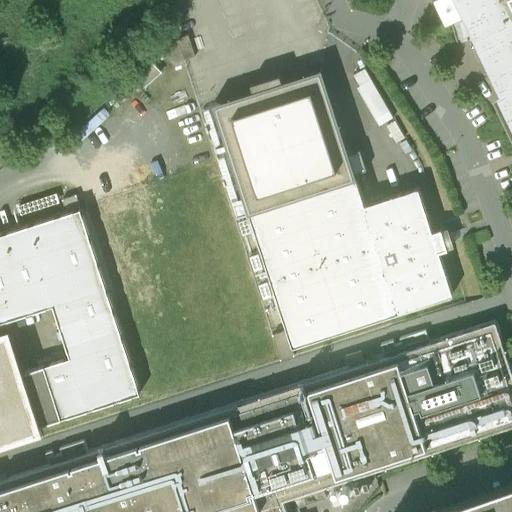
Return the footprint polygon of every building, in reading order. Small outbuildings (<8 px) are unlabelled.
[(511,0),(443,0),(442,2),(440,6),(440,11),(441,15),(444,18),(448,20),(452,21),(457,43),(469,40),(467,31),(474,28),(489,59),(504,92),(497,95),(511,125),(511,0)] [(196,55),(189,34),(177,38),(184,59),(196,55)] [(177,38),(166,41),(173,63),(184,59),(177,38)] [(368,64),(353,72),(379,121),(393,114),(368,64)] [(366,203),(357,177),(358,176),(357,172),(367,168),(360,148),(350,151),(322,66),(283,79),(280,72),(252,81),(254,88),(214,101),(249,211),(250,211),(293,345),(454,293),(440,249),(449,246),(442,226),(434,229),(420,185),(366,203)] [(82,206),(0,232),(0,320),(54,303),(71,354),(20,371),(7,332),(0,334),(0,439),(38,427),(37,424),(141,391),(82,206)] [(385,354),(89,450),(85,438),(61,446),(62,451),(53,454),(51,449),(47,450),(51,462),(0,478),(0,511),(289,511),(285,496),(511,422),(511,364),(497,319),(496,318),(430,340),(427,328),(400,336),(402,341),(396,343),(394,338),(382,342),(385,354)] [(511,511),(511,479),(419,511),(511,511)] [(361,480),(339,487),(342,498),(365,490),(361,480)] [(324,488),(305,494),(307,502),(327,496),(324,488)] [(304,494),(289,499),(292,507),(307,502),(305,494),(304,494)]
